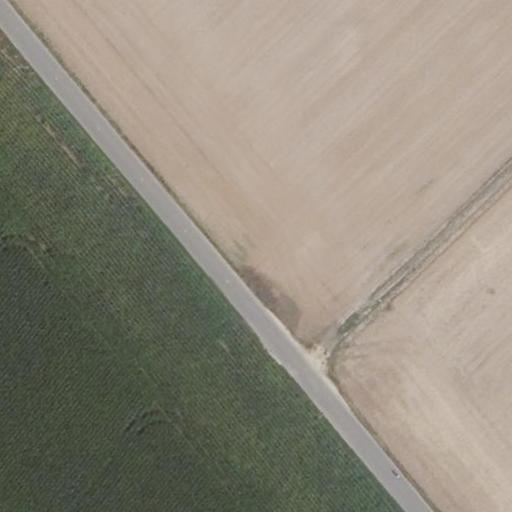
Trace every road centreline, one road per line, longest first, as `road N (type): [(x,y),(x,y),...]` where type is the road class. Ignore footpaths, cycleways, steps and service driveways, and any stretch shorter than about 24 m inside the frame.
road 1 (unclassified): [(430,511),(5,0)]
road 2 (track): [(511,173),(312,365)]
